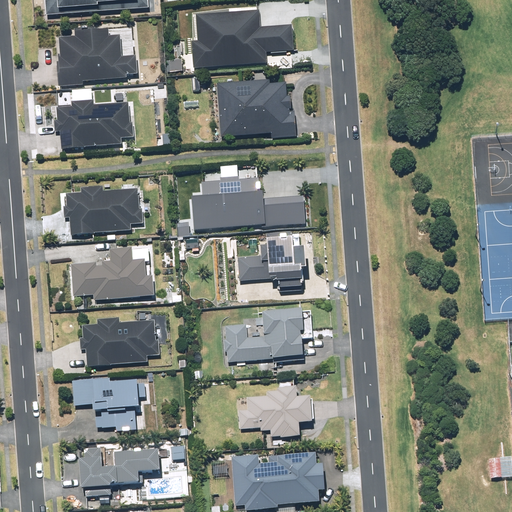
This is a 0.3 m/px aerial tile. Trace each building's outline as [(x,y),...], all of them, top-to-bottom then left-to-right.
[(44,0),(45,18),(69,17),(69,14),(100,14),(100,8),(137,8),(137,0),(44,0)] [(266,65),(265,55),(293,53),(292,29),(259,31),(258,12),(195,16),(197,44),(192,44),(193,70),(266,65)] [(58,64),(59,90),(86,88),(85,84),(127,82),(127,78),(139,77),(138,58),(123,59),(122,38),(109,38),(109,33),(75,35),(75,41),(60,41),(61,64),(58,64)] [(184,64),(169,63),(168,75),(183,76),(184,64)] [(267,137),(267,141),(295,139),(294,116),(292,116),(291,100),(287,100),(286,86),(269,87),(269,83),(216,86),(220,140),(267,137)] [(71,109),(55,111),(57,133),(61,132),(63,153),(124,148),(123,141),(135,140),(134,125),(131,125),(129,104),(96,107),(95,102),(71,104),(71,109)] [(171,134),(155,134),(154,150),(171,150),(171,134)] [(195,232),(266,228),(266,229),(305,227),(303,200),(265,202),(265,198),(261,199),(260,183),(240,184),(240,180),(239,180),(238,169),(222,170),(223,181),(221,181),(221,185),(203,186),(204,202),(193,202),(195,232)] [(83,197),(66,196),(65,220),(71,221),(71,238),(96,239),(96,233),(131,233),(132,226),(143,226),(143,211),(138,211),(138,195),(104,194),(104,189),(83,189),(83,197)] [(239,260),(240,283),(272,281),(272,285),(279,285),(280,288),(305,286),(304,275),(309,275),(308,255),(296,255),(296,245),(295,245),(294,239),(292,239),(292,234),(267,236),(268,251),(262,251),(263,259),(239,260)] [(95,297),(95,303),(156,299),(154,279),(148,280),(147,263),(135,263),(134,251),(111,252),(112,264),(103,265),(103,268),(98,269),(97,265),(72,267),(74,299),(95,297)] [(182,295),(170,294),(169,305),(182,305),(182,295)] [(228,354),(229,364),(274,362),(275,363),(305,361),(304,340),(303,341),(302,337),(305,337),(304,315),(264,317),(265,340),(248,341),(247,327),(227,328),(227,342),(225,342),(225,354),(228,354)] [(99,327),(84,328),(84,340),(80,341),(81,352),(87,351),(88,369),(148,365),(148,359),(161,358),(160,343),(157,343),(155,323),(121,326),(120,320),(98,322),(99,327)] [(112,384),(104,385),(103,382),(73,384),(75,409),(95,407),(95,416),(103,416),(103,420),(97,420),(98,431),(117,430),(117,435),(137,433),(136,413),(141,413),(140,400),(147,399),(146,386),(112,388),(112,384)] [(240,413),(241,432),(262,431),(262,434),(272,433),(272,440),(282,439),(282,441),(301,440),(300,427),(314,426),(312,401),(299,401),(298,390),(278,392),(278,394),(268,394),(268,399),(248,400),(249,413),(240,413)] [(86,462),(81,462),(82,493),(113,492),(113,490),(119,489),(119,486),(119,475),(115,475),(104,475),(103,451),(86,452),(86,462)] [(159,453),(114,455),(115,475),(119,475),(119,486),(139,485),(139,475),(160,473),(159,453)] [(297,455),(269,457),(270,467),(261,468),(260,458),(233,460),(236,509),(246,508),(246,511),(276,511),(279,511),(279,510),(321,507),(320,496),(327,495),(325,469),(319,469),(318,458),(297,459),(297,455)] [(491,478),(501,477),(500,457),(489,458),(491,478)] [(191,489),(172,488),(171,499),(190,500),(191,489)]
